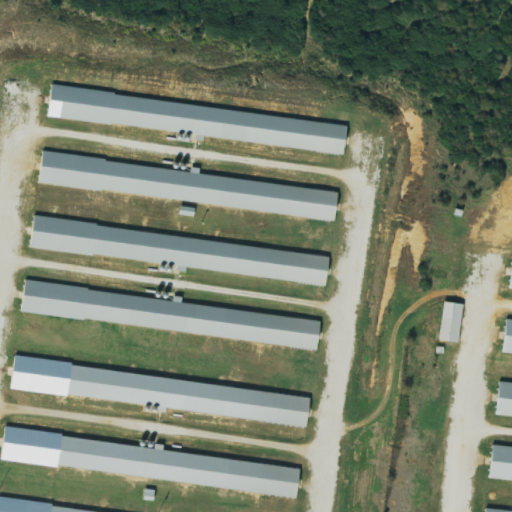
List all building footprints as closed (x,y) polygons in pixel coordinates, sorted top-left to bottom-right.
[(353,125),(55,88),(52,117),(349,155),(353,125)] [(340,218),(343,192),(203,177),(204,169),(194,168),(194,170),(45,155),(41,187),(340,218)] [(331,283),(334,253),(37,222),(34,252),(331,283)] [(185,306),(186,298),(177,297),(177,299),(27,283),(24,316),(322,348),(325,321),(185,306)] [(462,344),(466,305),(446,303),(442,342),(462,344)] [(315,397),(18,359),(15,390),(311,428),(315,397)] [(511,419),(511,388),(503,387),(500,418),(511,419)] [(305,469),(166,453),(167,449),(8,430),(4,462),(301,497),(305,469)] [(511,449),(496,448),(493,481),(511,482),(511,449)] [(158,491),(150,490),(148,501),(157,502),(158,491)] [(94,511),(0,500),(0,511),(94,511)]
